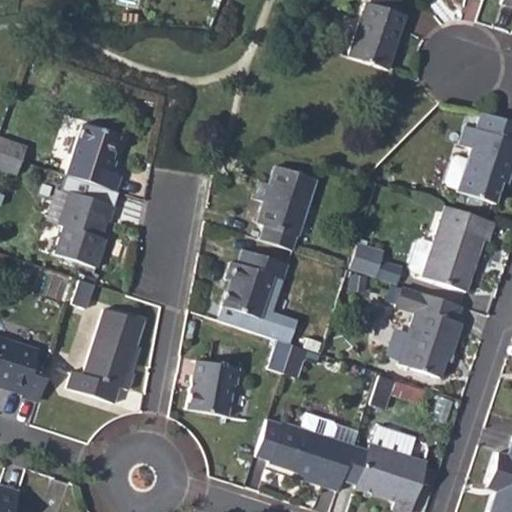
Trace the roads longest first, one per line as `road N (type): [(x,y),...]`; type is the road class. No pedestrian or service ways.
road 1 (residential): [(441,511),(511,294)]
road 2 (residential): [(156,432),(177,219)]
